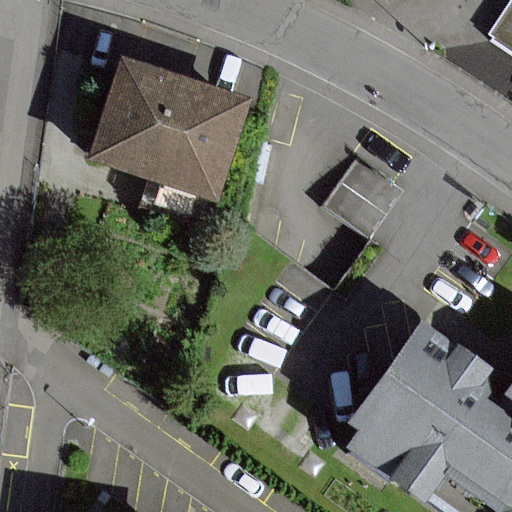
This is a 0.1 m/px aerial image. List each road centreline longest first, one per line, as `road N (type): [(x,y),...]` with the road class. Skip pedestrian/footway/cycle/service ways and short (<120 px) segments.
road 1 (residential): [(511,160),(379,74),(222,0)]
road 2 (residential): [(25,0),(0,310)]
road 3 (residential): [(0,311),(33,359),(234,511)]
